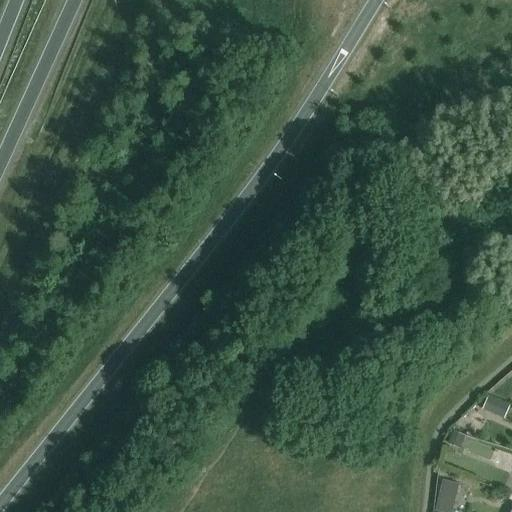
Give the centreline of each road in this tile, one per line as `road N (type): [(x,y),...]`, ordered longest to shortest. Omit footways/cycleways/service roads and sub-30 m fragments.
road 1 (trunk): [(0,510),(286,144),(375,0)]
road 2 (trunk): [(0,161),(70,0)]
